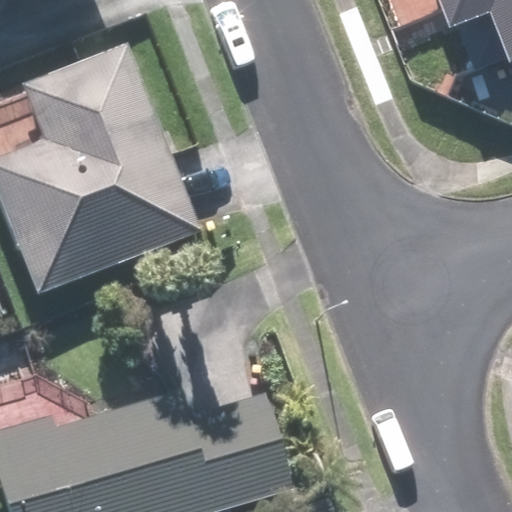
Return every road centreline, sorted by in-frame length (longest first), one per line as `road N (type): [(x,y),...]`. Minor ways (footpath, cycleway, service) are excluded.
road 1 (residential): [(381,305),(259,0)]
road 2 (residential): [(381,305),(468,511)]
road 3 (residential): [(511,253),(381,305)]
